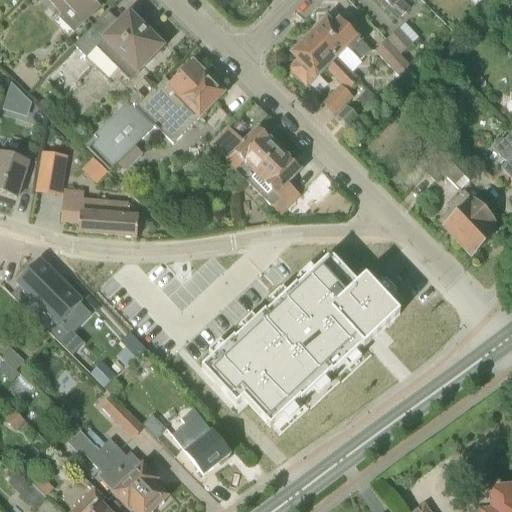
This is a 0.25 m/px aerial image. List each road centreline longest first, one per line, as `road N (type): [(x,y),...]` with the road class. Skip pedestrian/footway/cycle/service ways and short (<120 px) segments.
road 1 (residential): [(384,215),(366,227),(128,252),(72,246),(0,222)]
road 2 (secondary): [(271,511),(509,337)]
road 3 (residential): [(384,215),(229,63)]
road 4 (residential): [(509,337),(384,215)]
